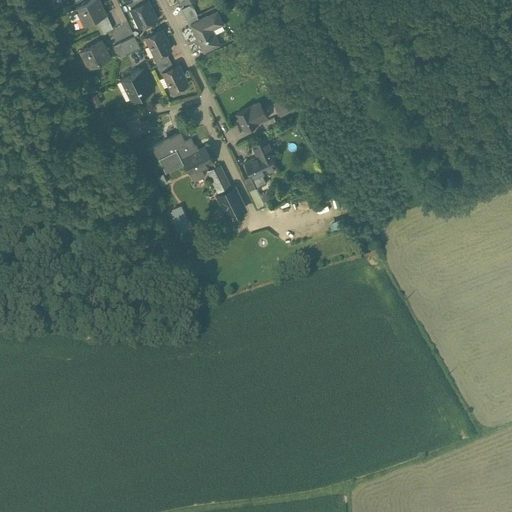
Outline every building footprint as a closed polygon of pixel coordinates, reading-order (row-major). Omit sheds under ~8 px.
[(99,0),(90,0),(76,7),(85,25),(95,20),(106,15),(99,0)] [(135,0),(134,1),(129,3),(131,9),(147,1),(147,0),(135,0)] [(147,1),(131,9),(140,27),(156,19),(147,1)] [(192,4),(181,9),(186,20),(196,15),(197,15),(192,4)] [(199,20),(191,24),(191,25),(204,51),(218,44),(219,44),(214,34),(212,36),(208,28),(213,26),(214,28),(223,24),(217,12),(199,20)] [(106,15),(95,20),(99,28),(100,27),(110,23),(106,15)] [(196,15),(186,20),(189,25),(191,25),(191,24),(199,20),(196,15)] [(161,30),(146,37),(155,55),(156,56),(166,51),(170,49),(161,30)] [(134,36),(121,42),(127,54),(140,48),(134,36)] [(102,40),(80,50),(89,68),(111,58),(102,40)] [(121,42),(114,46),(120,58),(127,54),(121,42)] [(166,51),(156,56),(155,55),(153,57),(157,65),(170,59),(166,51)] [(170,59),(157,65),(161,73),(164,72),(163,72),(173,67),(170,59)] [(173,67),(163,72),(164,72),(173,91),(187,84),(178,64),(173,67)] [(143,70),(122,80),(132,100),(153,90),(153,89),(151,90),(146,79),(147,79),(143,71),(144,70),(143,70)] [(100,103),(96,94),(90,96),(95,106),(100,103)] [(285,100),(281,101),(275,104),(281,115),(294,108),(288,98),(285,100)] [(259,101),(250,106),(253,114),(263,108),(259,101)] [(253,114),(250,106),(236,113),(245,130),(268,118),(263,108),(253,114)] [(274,118),(263,123),(266,130),(278,125),(274,118)] [(150,120),(139,121),(140,130),(151,129),(150,120)] [(187,129),(181,132),(185,140),(191,137),(187,129)] [(181,132),(153,146),(160,158),(186,145),(184,140),(185,140),(181,132)] [(267,136),(252,143),(258,156),(260,155),(270,150),(270,151),(273,149),(268,138),(267,136)] [(185,140),(184,140),(186,145),(160,158),(166,171),(182,163),(184,167),(190,164),(185,155),(197,149),(191,137),(185,140)] [(206,145),(198,149),(197,149),(185,155),(190,164),(193,170),(201,167),(213,160),(206,145)] [(270,150),(260,155),(267,170),(268,170),(277,166),(270,151),(270,150)] [(258,156),(244,162),(251,175),(251,177),(262,173),(267,170),(260,155),(258,156)] [(220,165),(209,170),(214,181),(225,176),(220,165)] [(201,167),(193,170),(196,178),(204,174),(201,167)] [(262,173),(251,177),(256,187),(266,182),(262,173)] [(251,175),(243,179),(249,191),(256,187),(251,177),(251,175)] [(225,176),(214,181),(221,194),(231,189),(225,176)] [(221,194),(218,195),(224,206),(222,210),(237,215),(239,211),(245,208),(234,187),(231,189),(221,194)] [(270,190),(259,194),(264,205),(275,200),(270,190)] [(292,198),(269,205),(274,220),(296,213),(292,198)]
